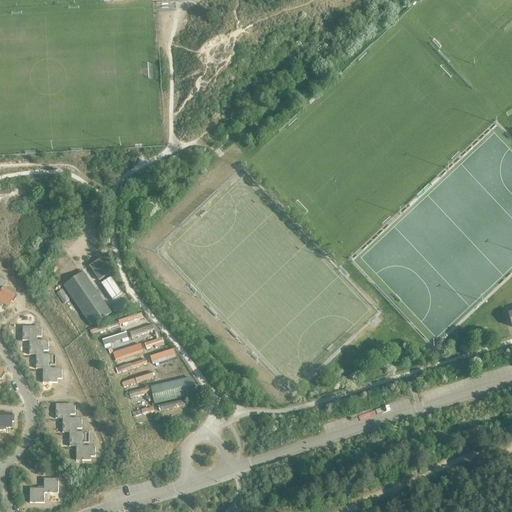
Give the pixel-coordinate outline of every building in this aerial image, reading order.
[(89,267),(99,281),(110,274),(100,259),(89,267)] [(92,326),(111,313),(83,273),(64,286),(92,326)] [(122,294),(111,278),(101,284),(112,301),(122,294)] [(0,305),(1,306),(2,304),(7,307),(12,298),(10,297),(12,293),(3,287),(3,288),(2,287),(0,291),(0,305)] [(62,290),(56,293),(64,304),(69,300),(62,290)] [(118,316),(132,306),(127,299),(113,309),(118,316)] [(118,321),(120,325),(143,318),(141,313),(118,321)] [(37,341),(37,340),(37,337),(41,337),(41,329),(37,328),(35,327),(22,326),(22,341),(29,341),(37,341)] [(154,326),(130,329),(131,337),(155,334),(154,326)] [(102,339),(104,348),(129,341),(126,332),(102,339)] [(162,337),(145,343),(147,350),(165,344),(162,337)] [(29,355),(36,355),(43,355),(43,354),(44,351),(48,351),(48,343),(43,342),(42,340),(37,340),(37,341),(29,341),(29,355)] [(115,363),(144,354),(141,343),(112,352),(115,363)] [(153,364),(176,358),(174,349),(150,355),(153,364)] [(36,369),(43,369),(50,369),(50,368),(50,365),(55,365),(55,357),(50,356),(48,354),(43,354),(43,355),(36,355),(36,369)] [(146,358),(116,368),(118,373),(147,363),(146,358)] [(55,368),(50,368),(50,369),(43,369),(42,383),(57,383),(57,379),(61,379),(62,371),(57,370),(55,368)] [(150,368),(133,373),(134,378),(121,381),(123,387),(154,378),(150,368)] [(155,404),(195,395),(191,378),(151,388),(155,404)] [(128,392),(130,401),(150,396),(148,387),(128,392)] [(70,419),(70,418),(70,415),(75,415),(75,406),(70,406),(68,404),(56,404),(55,419),(62,419),(70,419)] [(11,413),(0,413),(0,430),(5,430),(5,429),(10,429),(11,413)] [(62,433),(69,433),(77,433),(77,432),(77,429),(81,429),(81,420),(77,420),(75,418),(70,418),(70,419),(62,419),(63,419),(62,433)] [(69,447),(76,447),(84,447),(84,446),(83,446),(84,443),(88,443),(88,434),(84,434),(82,432),(77,432),(77,433),(69,433),(69,447)] [(88,446),(84,446),(84,447),(76,447),(76,461),(90,461),(90,457),(95,457),(95,448),(90,448),(88,446)] [(58,479),(44,479),(44,488),(38,488),(38,483),(30,483),(30,503),(44,503),(44,494),(58,494),(58,479)]
